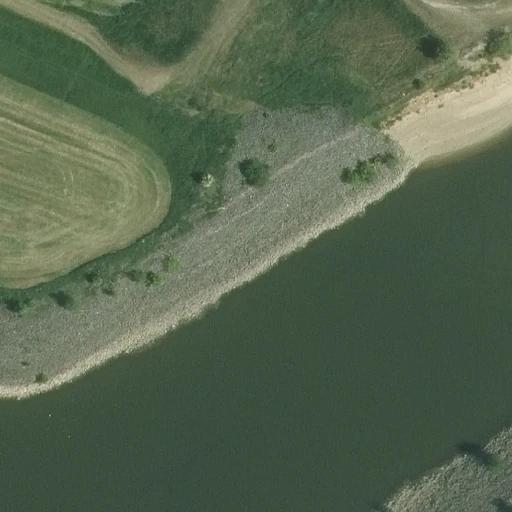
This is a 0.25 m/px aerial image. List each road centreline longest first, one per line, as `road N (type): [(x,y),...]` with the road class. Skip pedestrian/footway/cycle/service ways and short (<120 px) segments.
road 1 (track): [(241,0),(194,83),(19,0)]
road 2 (track): [(361,110),(511,17)]
